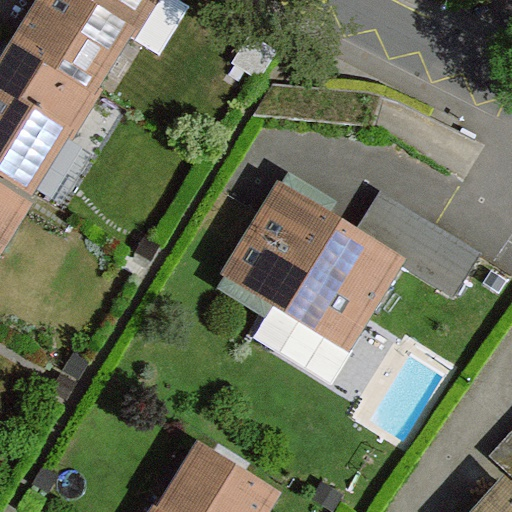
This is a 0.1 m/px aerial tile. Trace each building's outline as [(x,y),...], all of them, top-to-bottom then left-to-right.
[(49,0),(23,43),(86,83),(119,30),(134,38),(156,0),(49,0)] [(168,0),(148,37),(168,48),(195,0),(168,0)] [(99,92),(86,83),(23,43),(0,79),(0,171),(23,185),(56,131),(70,140),(99,92)] [(380,114),(383,99),(275,88),(256,118),(376,130),(380,114)] [(0,190),(0,252),(28,207),(0,190)] [(267,222),(225,291),(268,317),(277,304),(349,349),(399,265),(357,237),(286,191),(267,222)] [(406,265),(431,225),(382,196),(357,237),(399,265),(406,265)] [(406,265),(458,297),(482,257),(431,225),(406,265)] [(511,437),(493,458),(511,475),(511,437)] [(178,511),(165,503),(159,511),(269,511),(280,497),(217,455),(179,511),(178,511)] [(511,511),(511,490),(510,489),(488,511),(511,511)]
